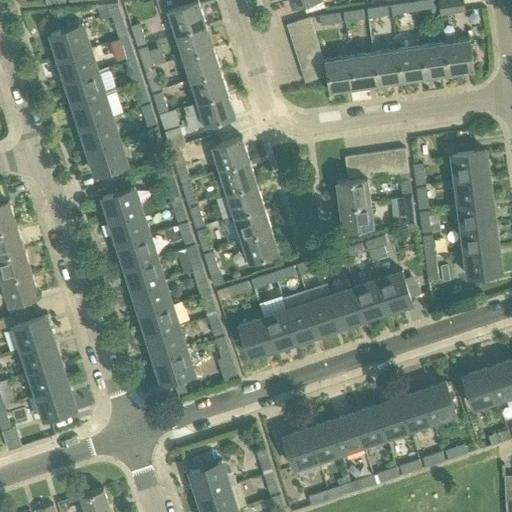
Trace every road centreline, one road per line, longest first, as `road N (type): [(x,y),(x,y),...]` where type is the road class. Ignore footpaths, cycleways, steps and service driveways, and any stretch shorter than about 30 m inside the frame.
road 1 (residential): [(133,438),(511,306)]
road 2 (residential): [(230,0),(262,95),(287,123),(511,93)]
road 3 (residential): [(133,438),(42,158)]
road 4 (residential): [(42,158),(0,19)]
road 5 (residential): [(0,480),(133,438)]
